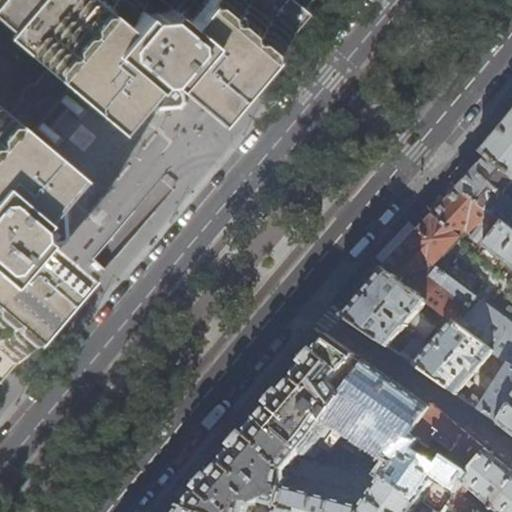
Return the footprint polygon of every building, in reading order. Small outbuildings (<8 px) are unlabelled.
[(0,0),(0,16),(94,97),(120,67),(124,70),(115,81),(127,91),(136,80),(142,85),(151,73),(160,73),(171,83),(175,77),(186,86),(196,75),(185,66),(189,61),(220,86),(227,78),(273,24),(292,0),(0,0)] [(65,106),(80,119),(87,111),(62,90),(53,100),(63,108),(65,106)] [(47,108),(40,115),(50,124),(56,116),(63,108),(53,100),(47,108)] [(32,125),(57,147),(63,139),(48,126),(50,124),(40,115),(32,125)] [(511,116),(481,153),(486,157),(480,163),(459,187),(511,225),(511,116)] [(0,345),(23,318),(54,281),(24,256),(28,251),(39,260),(48,249),(38,239),(42,234),(31,225),(30,216),(40,204),(34,200),(43,189),(32,180),(23,191),(18,187),(44,157),(0,119),(0,345)] [(511,225),(459,187),(424,224),(383,268),(429,303),(453,320),(496,353),(511,365),(511,225)] [(473,379),(496,353),(453,320),(429,347),(424,343),(437,328),(418,314),(429,303),(383,268),(372,282),(351,306),(344,315),(459,395),(468,384),(472,387),(475,382),(473,379)] [(415,435),(433,408),(328,334),(283,386),(257,417),(278,434),(281,431),(306,452),(316,459),(318,460),(328,442),(327,436),(321,431),(327,423),(336,429),(341,428),(344,424),(395,459),(385,475),(421,500),(435,480),(456,493),(456,492),(458,489),(469,472),(450,459),(445,456),(440,464),(416,448),(422,439),(415,435)] [(501,422),(511,404),(511,365),(485,403),(474,394),(468,402),(501,422)] [(511,404),(501,422),(500,423),(511,432),(511,404)] [(469,472),(488,450),(435,405),(433,408),(415,435),(422,439),(431,446),(437,438),(455,451),(450,459),(469,472)] [(364,507),(292,487),(289,471),(306,452),(281,431),(278,434),(257,417),(220,460),(182,505),(200,511),(248,511),(251,506),(265,499),(266,502),(281,506),(279,511),(412,511),(421,500),(385,475),(364,507)] [(511,511),(511,469),(488,450),(469,472),(458,489),(463,493),(468,485),(500,511),(482,511),(456,492),(456,493),(447,507),(454,511),(511,511)]
